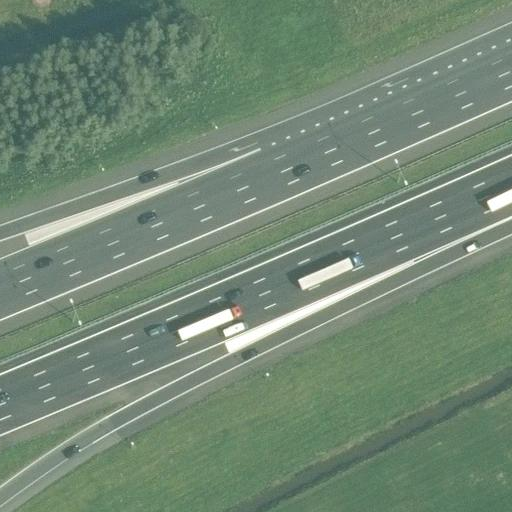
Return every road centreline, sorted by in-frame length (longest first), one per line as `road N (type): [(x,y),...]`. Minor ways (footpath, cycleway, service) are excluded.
road 1 (motorway): [(0,497),(156,399),(511,228)]
road 2 (motorway): [(0,403),(511,187)]
road 3 (motorway): [(370,134),(0,289)]
road 4 (motorway): [(370,134),(229,153),(0,232)]
road 5 (motorway): [(511,71),(370,134)]
